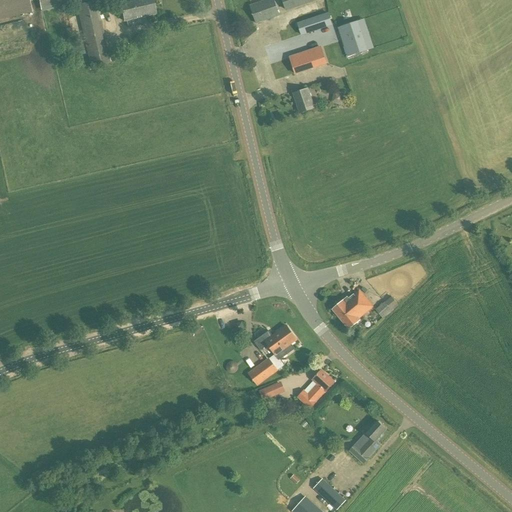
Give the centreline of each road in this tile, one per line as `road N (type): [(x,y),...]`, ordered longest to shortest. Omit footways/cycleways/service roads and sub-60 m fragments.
road 1 (secondary): [(511,499),(337,350),(290,284)]
road 2 (tertiary): [(0,372),(290,284)]
road 3 (secondary): [(290,284),(216,0)]
road 4 (tertiary): [(290,284),(380,261),(511,201)]
